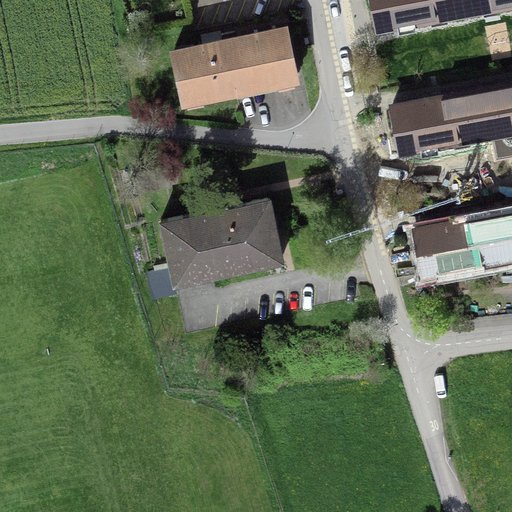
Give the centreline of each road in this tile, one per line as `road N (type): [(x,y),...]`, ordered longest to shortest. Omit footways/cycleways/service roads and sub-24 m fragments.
road 1 (residential): [(0,135),(112,125),(272,141),(342,135)]
road 2 (residential): [(342,135),(407,352)]
road 3 (residential): [(407,352),(454,511)]
road 4 (residential): [(317,0),(342,135)]
